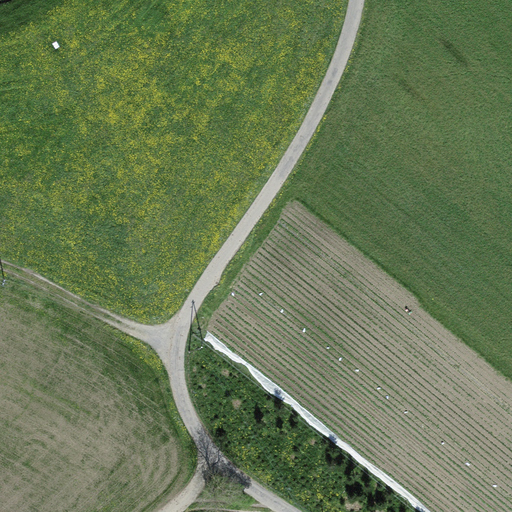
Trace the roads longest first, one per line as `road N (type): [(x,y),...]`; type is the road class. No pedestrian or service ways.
road 1 (unclassified): [(353,0),(304,137),(179,328),(175,370),(200,439),(236,477),(289,511)]
road 2 (track): [(178,342),(0,269)]
